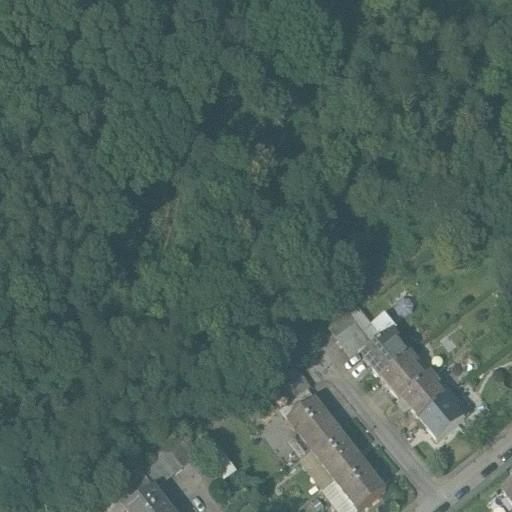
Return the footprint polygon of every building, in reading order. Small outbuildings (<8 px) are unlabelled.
[(366,301),(347,315),(354,325),(362,335),(369,344),(379,336),(365,319),(375,312),(366,301)] [(347,315),(328,329),(336,339),(354,325),(347,315)] [(354,325),(336,339),(343,349),(362,335),(354,325)] [(393,333),(363,359),(375,372),(381,381),(409,358),(398,345),(401,342),(393,333)] [(362,335),(343,349),(350,358),(369,344),(362,335)] [(409,358),(381,381),(399,402),(402,400),(426,380),(416,368),(420,364),(412,355),(409,358)] [(289,359),(270,373),(278,383),(296,368),(289,359)] [(296,368),(278,383),(285,393),(304,378),(296,368)] [(426,380),(402,400),(420,422),(448,399),(439,387),(442,384),(433,374),(426,380)] [(304,378),(285,393),(293,403),(308,391),(311,387),(304,378)] [(448,399),(420,422),(438,443),(466,421),(456,409),(459,406),(451,396),(448,399)] [(315,400),(287,421),(311,452),(338,430),(315,400)] [(338,430),(311,452),(334,482),(362,461),(338,430)] [(198,457),(184,438),(176,444),(190,463),(198,457)] [(190,463),(176,444),(166,451),(180,470),(190,463)] [(180,470),(166,451),(157,458),(171,478),(180,470)] [(171,478),(157,458),(149,464),(162,484),(171,478)] [(362,461),(334,482),(357,511),(361,511),(386,493),(362,461)] [(162,484),(149,464),(139,472),(153,491),(162,484)] [(511,476),(511,481),(500,491),(511,507),(511,470),(509,472),(511,476)] [(168,511),(153,491),(126,511),(168,511)]
